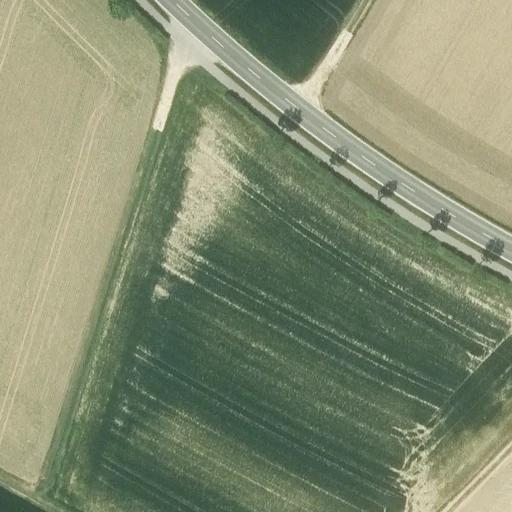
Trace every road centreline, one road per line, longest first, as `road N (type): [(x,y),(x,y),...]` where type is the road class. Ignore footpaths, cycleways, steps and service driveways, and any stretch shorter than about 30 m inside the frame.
road 1 (tertiary): [(511,248),(333,136),(173,0)]
road 2 (track): [(38,504),(154,137)]
road 3 (track): [(366,0),(297,109)]
road 4 (track): [(201,25),(173,72),(154,137)]
